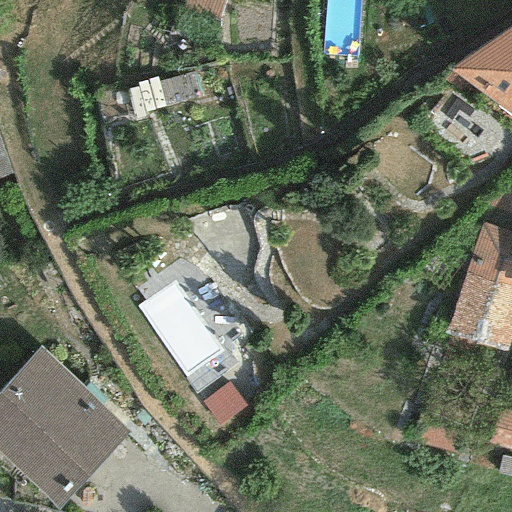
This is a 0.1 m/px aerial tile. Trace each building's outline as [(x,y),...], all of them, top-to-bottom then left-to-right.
[(176,0),(176,2),(214,21),(224,0),(176,0)] [(511,25),(449,70),(511,114),(511,25)] [(511,172),(481,204),(511,215),(511,172)] [(511,326),(511,235),(480,225),(446,333),(504,352),(511,326)] [(0,456),(56,511),(127,434),(39,347),(0,389),(0,456)] [(511,411),(499,407),(488,442),(489,442),(511,449),(511,411)]
